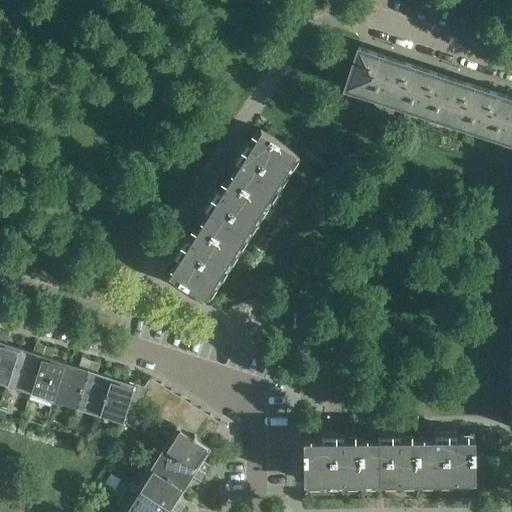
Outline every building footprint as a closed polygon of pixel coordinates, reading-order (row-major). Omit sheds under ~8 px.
[(386,71),(381,69),(386,55),(358,46),(346,83),(348,83),(349,82),(357,85),(356,86),(383,95),(384,94),(389,78),(384,77),(386,71)] [(391,72),(395,58),(386,55),(381,69),(386,71),(391,72)] [(408,103),(420,66),(395,58),(391,72),(386,71),(384,77),(389,78),(384,94),(392,96),(391,98),(408,103)] [(446,91),(441,89),(446,75),(420,66),(408,103),(409,103),(409,102),(417,105),(417,106),(443,115),(449,98),(444,96),(446,91)] [(451,92),(455,78),(446,75),(441,89),(446,91),(451,92)] [(468,123),(480,86),(455,78),(451,92),(446,91),(444,96),(449,98),(443,115),(444,115),(444,114),(452,116),(452,118),(468,123)] [(507,111),(502,109),(507,95),(480,86),(468,123),(469,123),(469,122),(477,125),(477,126),(504,135),(504,134),(510,118),(505,116),(507,111)] [(511,112),(511,110),(511,96),(507,95),(502,109),(507,111),(511,112)] [(265,199),(296,151),(261,128),(251,143),(247,140),(234,160),(239,162),(230,177),(265,199)] [(235,247),(265,199),(230,177),(221,191),(216,188),(204,207),(208,210),(199,224),(235,247)] [(204,295),(235,247),(199,224),(190,238),(186,235),(174,255),(178,257),(169,272),(204,295)] [(0,377),(8,380),(18,350),(20,346),(6,341),(9,332),(0,328),(0,377)] [(31,388),(46,344),(37,341),(33,350),(20,346),(18,350),(8,380),(31,388)] [(54,395),(64,364),(65,361),(52,356),(55,347),(46,344),(31,388),(54,395)] [(77,402),(91,359),(82,356),(79,365),(65,361),(64,364),(54,395),(77,402)] [(100,410),(110,379),(111,376),(97,371),(100,362),(91,359),(77,402),(100,410)] [(137,403),(139,394),(145,386),(144,386),(125,379),(125,380),(111,376),(110,379),(100,410),(124,418),(128,404),(130,405),(131,401),(137,403)] [(146,406),(159,386),(148,379),(144,386),(145,386),(139,394),(137,403),(146,406)] [(156,412),(169,392),(159,386),(146,406),(156,412)] [(166,419),(179,399),(169,392),(156,412),(166,419)] [(176,425),(189,405),(179,399),(166,419),(176,425)] [(186,431),(199,411),(189,405),(176,425),(180,427),(186,431)] [(196,437),(209,417),(199,411),(186,431),(196,437)] [(207,444),(219,424),(209,417),(196,437),(207,444)] [(210,447),(207,444),(196,437),(186,431),(180,427),(167,448),(205,472),(211,465),(202,459),(210,447)] [(475,479),(474,436),(456,437),(456,431),(434,432),(434,437),(417,437),(417,479),(475,479)] [(417,479),(417,437),(400,437),(400,432),(377,432),(377,437),(362,438),(362,480),(417,479)] [(362,480),(362,438),(344,438),(344,433),(321,433),(321,438),(303,438),(304,481),(362,480)] [(205,472),(167,448),(154,468),(184,488),(192,476),(201,481),(205,472)] [(177,500),(184,488),(154,468),(141,489),(177,511),(179,511),(185,505),(177,500)] [(177,511),(141,489),(128,509),(133,511),(177,511)]
